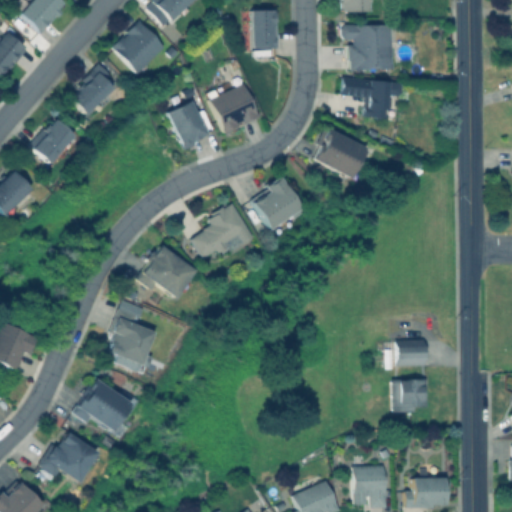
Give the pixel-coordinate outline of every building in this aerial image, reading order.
[(50,13),(33,31),(9,9),(17,0),(54,0),(49,6),(51,8),(48,12),(50,13)] [(187,10),(171,24),(165,16),(162,18),(163,19),(156,25),(140,6),(146,1),(145,0),(181,0),(180,1),(187,10)] [(362,0),(362,9),(333,10),(333,0),(362,0)] [(272,8),(271,46),(245,46),(245,7),(266,7),(266,8),(272,8)] [(132,18),(157,45),(143,59),(144,60),(141,63),(140,61),(129,71),(104,44),(115,34),(117,36),(122,32),(120,30),(132,18)] [(386,21),(386,66),(342,66),(342,58),(340,58),(340,41),(347,41),(347,36),(338,36),(334,33),(334,25),(337,21),(386,21)] [(0,31),(15,45),(17,44),(22,49),(11,62),(8,60),(2,67),(0,65),(0,31)] [(100,81),(105,86),(101,90),(104,92),(101,95),(99,93),(76,113),(62,97),(74,86),(72,84),(75,81),(76,83),(78,81),(76,79),(94,62),(105,75),(100,81)] [(394,90),(391,92),(380,91),(379,95),(383,96),(385,98),(384,104),(382,106),(379,106),(378,116),(374,115),(374,117),(369,116),(369,115),(355,113),(357,103),(358,103),(359,94),(333,91),(335,74),(392,80),(395,83),(394,90)] [(227,79),(229,83),(238,79),(253,113),(237,121),(236,118),(230,121),(233,127),(230,128),(228,125),(217,130),(202,96),(205,95),(202,90),(227,79)] [(199,131),(191,135),(190,132),(185,135),(188,141),(176,146),(174,139),(171,140),(157,108),(184,96),(199,131)] [(48,117),(66,133),(63,136),(69,141),(51,161),(45,156),(40,161),(23,147),(25,145),(23,144),(36,129),(35,128),(40,123),(42,124),(48,117)] [(364,158),(353,179),(344,174),(343,175),(305,156),(312,142),(311,142),(320,125),(359,145),(355,153),(364,158)] [(388,138),(385,144),(373,139),(376,133),(388,138)] [(0,169),(4,166),(32,196),(4,223),(0,218),(0,169)] [(297,212),(269,232),(263,224),(260,226),(242,201),(260,188),(256,183),(271,172),(276,180),(275,181),(297,212)] [(225,200),(247,235),(218,253),(215,247),(211,250),(209,247),(195,256),(182,236),(196,227),(195,226),(203,221),(200,216),(206,213),(204,210),(216,203),(217,205),(225,200)] [(149,242),(185,268),(179,276),(186,281),(179,290),(172,285),(165,295),(146,281),(141,288),(126,277),(131,271),(129,270),(137,258),(135,257),(141,248),(144,249),(149,242)] [(131,291),(126,299),(118,294),(123,286),(131,291)] [(136,317),(134,322),(130,321),(129,323),(135,325),(136,323),(141,325),(140,327),(147,330),(138,352),(147,356),(143,366),(135,363),(132,370),(131,369),(131,371),(124,368),(125,367),(109,360),(112,355),(100,350),(104,340),(105,341),(109,332),(104,330),(114,307),(132,314),(132,315),(136,317)] [(0,322),(26,334),(18,352),(16,351),(7,369),(0,366),(0,322)] [(418,362),(389,363),(388,338),(418,337),(418,362)] [(88,376),(114,394),(117,389),(119,388),(133,398),(122,414),(117,410),(103,429),(85,417),(81,421),(66,411),(70,406),(68,405),(77,393),(75,392),(81,383),(83,384),(88,376)] [(419,376),(420,404),(408,404),(408,409),(385,410),(384,377),(419,376)] [(61,430),(90,451),(91,450),(98,455),(92,464),(85,459),(69,480),(53,469),(50,474),(33,462),(46,444),(50,447),(56,439),(55,438),(61,430)] [(110,439),(106,446),(97,439),(101,433),(110,439)] [(511,442),(511,482),(511,479),(502,479),(502,457),(507,457),(507,456),(505,456),(505,442),(511,442)] [(377,462),(379,505),(362,506),(362,493),(358,493),(359,502),(345,502),(344,464),(377,462)] [(437,475),(437,503),(426,503),(426,505),(397,506),(397,488),(403,488),(403,475),(437,475)] [(319,478),(329,501),(330,500),(330,501),(332,501),(333,503),(331,504),(332,508),(321,511),(320,508),(317,509),(319,511),(282,511),(289,508),(283,493),(319,478)] [(0,489),(11,479),(33,503),(23,511),(0,511),(0,492),(1,491),(0,490),(0,489)]
